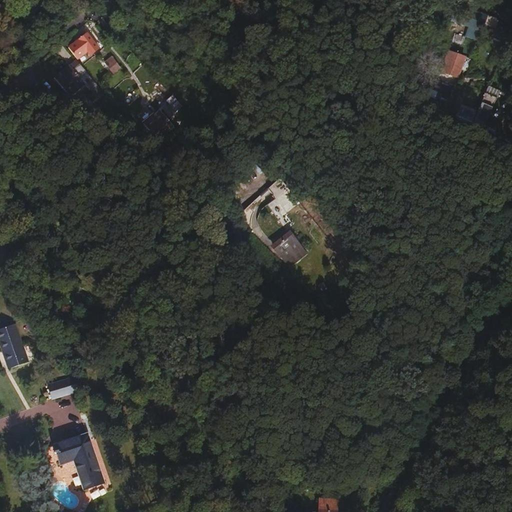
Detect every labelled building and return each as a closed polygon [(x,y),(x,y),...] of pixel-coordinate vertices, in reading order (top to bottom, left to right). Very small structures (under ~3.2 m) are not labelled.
[(498,21),(488,17),(484,28),(494,32),(498,21)] [(72,46),(78,54),(85,47),(93,55),(99,49),(86,34),(72,46)] [(461,77),(464,67),(445,60),(441,71),(461,77)] [(76,62),(71,67),(80,76),(85,72),(76,62)] [(80,76),(71,67),(70,66),(55,79),(71,97),(85,84),(91,90),(96,85),(85,72),(80,76)] [(498,80),(493,77),(488,87),(494,89),(498,80)] [(472,123),(483,128),(497,98),(486,93),(472,123)] [(154,132),(160,139),(173,128),(161,114),(146,127),(151,133),(154,132)] [(102,117),(94,124),(105,137),(113,130),(102,117)] [(144,140),(138,133),(133,138),(139,145),(144,140)] [(139,145),(133,138),(128,142),(133,149),(139,145)] [(295,223),(276,199),(268,205),(286,229),(295,223)] [(301,247),(292,236),(275,250),(284,261),(301,247)] [(46,260),(40,266),(44,271),(51,266),(46,260)] [(93,287),(105,300),(112,294),(91,272),(86,277),(89,280),(84,285),(88,291),(93,287)] [(0,336),(0,351),(9,369),(24,361),(9,331),(0,336)] [(41,331),(31,336),(43,355),(52,349),(41,331)] [(50,399),(73,394),(69,378),(47,383),(50,399)] [(87,435),(54,446),(60,464),(74,460),(85,490),(104,484),(87,435)] [(336,511),(337,500),(320,500),(319,511),(313,511),(312,511),(336,511)]
